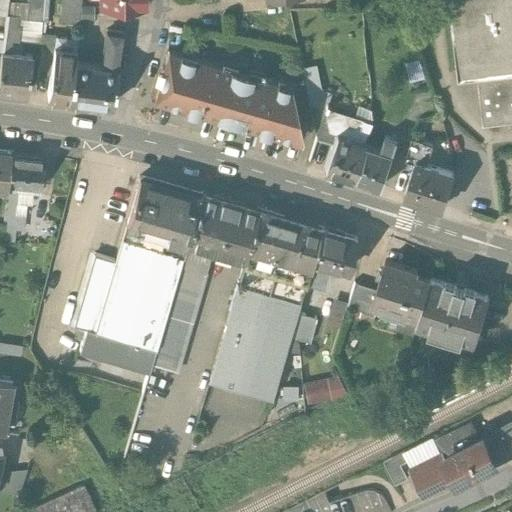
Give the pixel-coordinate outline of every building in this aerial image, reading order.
[(29,0),(28,19),(50,21),(52,0),(29,0)] [(79,0),(62,0),(60,19),(77,21),(79,0)] [(511,0),(449,0),(459,73),(478,71),(482,125),(511,121),(511,0)] [(93,5),(82,5),(82,18),(93,18),(93,5)] [(5,13),(0,50),(17,52),(20,26),(16,25),(17,15),(5,13)] [(101,64),(118,66),(122,31),(105,29),(101,64)] [(60,35),(41,33),(39,62),(50,63),(52,46),(58,47),(60,35)] [(58,47),(52,46),(50,63),(46,95),(69,97),(74,60),(75,49),(58,47)] [(17,52),(0,50),(0,54),(0,87),(26,91),(30,54),(17,52)] [(154,98),(225,119),(241,72),(168,50),(154,98)] [(101,64),(74,60),(69,97),(113,103),(118,66),(101,64)] [(316,137),(336,144),(340,131),(366,141),(373,121),(326,105),(330,92),(321,88),(316,64),(301,67),(304,81),(311,116),(316,137)] [(289,85),(241,72),(225,119),(299,140),(301,136),(297,119),(311,116),(304,81),(289,85)] [(329,163),(354,173),(366,141),(340,131),(336,144),(329,163)] [(381,146),(366,141),(354,173),(380,182),(396,139),(385,135),(381,146)] [(10,151),(0,149),(0,187),(6,189),(6,183),(10,154),(10,151)] [(43,157),(10,154),(6,183),(39,186),(43,157)] [(415,159),(406,192),(444,203),(453,170),(415,159)] [(139,178),(124,224),(114,260),(93,254),(73,324),(86,328),(80,351),(147,372),(150,363),(180,265),(187,242),(200,195),(139,178)] [(244,260),(258,212),(200,195),(187,242),(180,265),(205,273),(212,249),(244,260)] [(259,208),(258,212),(244,260),(209,379),(269,396),(287,335),(294,310),(319,226),(259,208)] [(357,237),(319,226),(305,276),(321,282),(326,261),(348,268),(357,237)] [(378,303),(418,316),(430,277),(417,273),(419,269),(386,259),(378,287),(373,302),(378,303)] [(177,371),(205,273),(180,265),(150,363),(177,371)] [(444,281),(430,277),(418,316),(416,324),(475,342),(489,295),(475,291),(477,286),(446,276),(444,281)] [(378,303),(373,302),(378,287),(354,279),(346,305),(374,314),(378,303)] [(334,295),(328,315),(338,317),(344,297),(334,295)] [(315,317),(294,310),(287,335),(309,341),(315,317)] [(336,375),(303,382),(307,403),(332,397),(345,391),(336,375)] [(0,429),(3,429),(11,381),(0,379),(0,429)] [(413,465),(410,468),(423,493),(453,478),(454,479),(457,477),(458,479),(495,460),(494,458),(511,448),(511,422),(483,437),(483,435),(479,437),(472,422),(438,441),(435,434),(405,449),(413,465)] [(23,469),(0,472),(0,487),(18,493),(23,469)] [(80,484),(29,508),(30,511),(86,511),(92,509),(80,484)]
